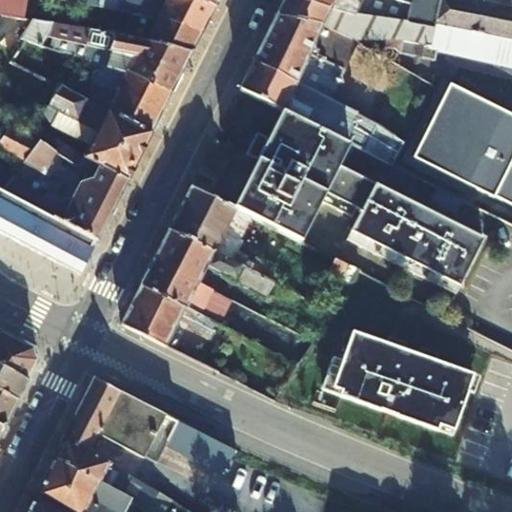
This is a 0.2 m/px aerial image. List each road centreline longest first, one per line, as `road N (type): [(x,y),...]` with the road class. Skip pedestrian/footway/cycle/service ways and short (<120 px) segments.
road 1 (residential): [(77,343),(104,371),(170,406),(413,511)]
road 2 (residential): [(251,0),(84,330)]
road 3 (residential): [(77,343),(0,500)]
